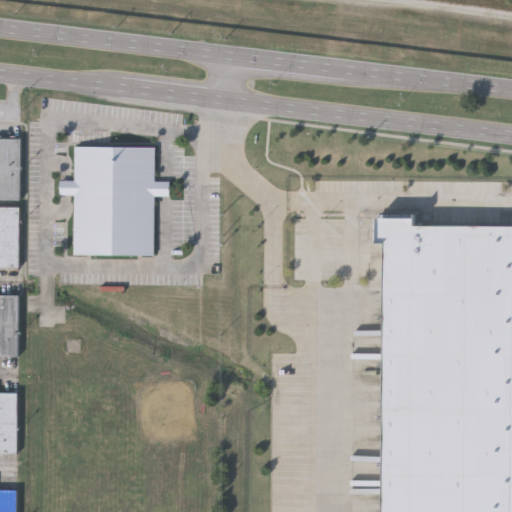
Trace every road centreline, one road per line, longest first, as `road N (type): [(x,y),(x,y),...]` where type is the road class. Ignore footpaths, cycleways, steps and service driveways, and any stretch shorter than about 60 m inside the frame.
road 1 (primary): [(0,71),(511,135)]
road 2 (primary): [(511,94),(0,31)]
